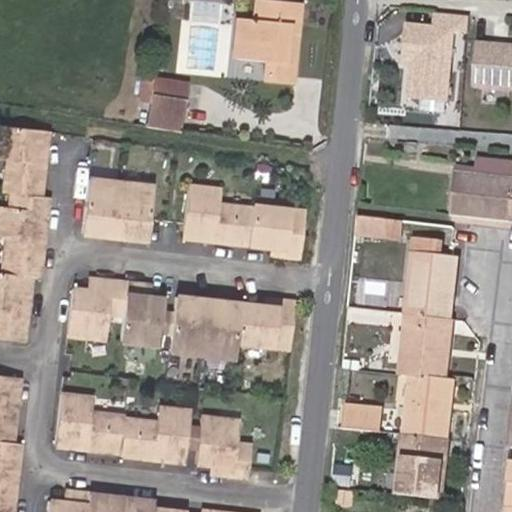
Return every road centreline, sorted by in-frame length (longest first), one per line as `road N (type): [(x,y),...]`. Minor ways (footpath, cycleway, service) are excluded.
road 1 (residential): [(331,284),(358,0)]
road 2 (residential): [(55,255),(331,284)]
road 3 (residential): [(310,502),(35,465)]
road 4 (residential): [(310,502),(331,284)]
road 5 (residential): [(511,341),(494,511)]
